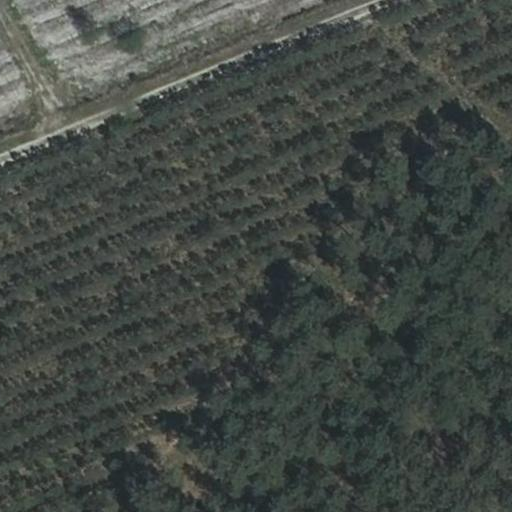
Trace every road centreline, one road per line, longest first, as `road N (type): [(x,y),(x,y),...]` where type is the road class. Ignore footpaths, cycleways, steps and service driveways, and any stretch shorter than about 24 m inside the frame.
road 1 (track): [(0,168),(410,0)]
road 2 (track): [(65,141),(0,18)]
